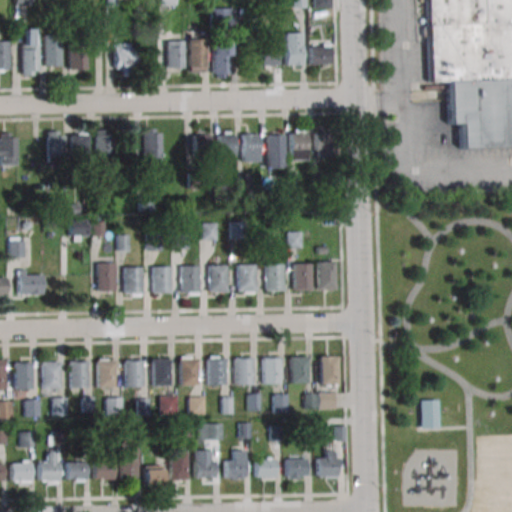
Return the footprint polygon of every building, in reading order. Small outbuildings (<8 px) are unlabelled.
[(511,146),(511,0),(426,0),(428,81),(446,81),(447,125),(457,124),(458,148),(511,146)] [(37,29),(20,29),(20,75),(37,75),(37,29)] [(277,33),(260,33),(260,66),(277,66),(277,33)] [(284,65),(302,65),(302,33),(284,33),(284,65)] [(60,66),(60,38),(43,38),(43,66),(60,66)] [(187,38),(187,73),(204,73),(204,38),(187,38)] [(183,39),(164,39),(164,67),(183,67),(183,39)] [(133,73),(133,41),(112,41),(112,73),(133,73)] [(229,42),(211,42),(211,77),(229,77),(229,42)] [(309,45),(309,64),(329,64),(329,45),(309,45)] [(68,69),(85,69),(85,48),(68,48),(68,69)] [(159,160),(159,128),(141,128),(141,160),(159,160)] [(63,158),(63,130),(44,130),(44,158),(63,158)] [(93,130),(93,156),(110,156),(110,130),(93,130)] [(289,131),(289,160),(306,160),(306,131),(289,131)] [(216,156),(234,156),(234,132),(216,132),(216,156)] [(258,162),(258,132),(241,132),(241,162),(258,162)] [(313,132),(313,157),(331,157),(331,132),(313,132)] [(0,165),(15,166),(15,133),(0,133),(0,165)] [(87,133),(68,133),(68,155),(87,155),(87,133)] [(209,133),(191,133),(191,157),(209,157),(209,133)] [(282,168),(282,133),(265,133),(265,168),(282,168)] [(137,211),(153,211),(153,196),(137,196),(137,211)] [(88,219),(66,219),(66,237),(88,237),(88,219)] [(200,240),(215,240),(215,222),(200,222),(200,240)] [(7,257),(22,257),(22,239),(7,239),(7,257)] [(95,262),(95,291),(113,291),(113,262),(95,262)] [(292,263),(309,262),(309,290),(292,290),(292,263)] [(316,262),(333,262),(334,289),(316,289),(316,262)] [(263,263),(281,263),(281,290),(264,291),(263,263)] [(235,264),(252,264),(253,292),(235,292),(235,264)] [(178,265),(196,265),(196,292),(179,293),(178,265)] [(206,265),(224,265),(224,292),(207,292),(206,265)] [(122,267),(139,266),(139,294),(122,294),(122,267)] [(150,266),(168,266),(168,293),(150,293),(150,266)] [(41,294),(41,272),(16,272),(16,294),(41,294)] [(260,357),(278,356),(278,384),(261,384),(260,357)] [(288,356),(305,356),(306,383),(288,383),(288,356)] [(318,356),(336,356),(336,383),(319,383),(318,356)] [(205,358),(222,357),(222,385),(205,385),(205,358)] [(233,357),(250,357),(250,385),(233,385),(233,357)] [(177,358),(195,358),(195,386),(178,386),(177,358)] [(149,359),(167,359),(167,386),(150,386),(149,359)] [(66,361),(84,360),(84,388),(67,388),(66,361)] [(94,360),(112,360),(112,387),(95,387),(94,360)] [(122,360),(139,360),(139,387),(122,387),(122,360)] [(39,362),(56,361),(56,389),(39,389),(39,362)] [(11,362),(29,362),(29,389),(12,389),(11,362)] [(315,409),(333,409),(333,392),(315,392),(315,409)] [(245,411),(257,411),(257,393),(245,393),(245,411)] [(271,412),(285,412),(285,394),(271,394),(271,412)] [(156,414),(175,414),(175,395),(156,395),(156,414)] [(186,396),(186,414),(203,414),(203,396),(186,396)] [(65,397),(49,397),(49,415),(65,415),(65,397)] [(120,398),(103,398),(103,414),(120,414),(120,398)] [(135,414),(148,414),(148,398),(135,398),(135,414)] [(22,416),(37,416),(37,399),(22,399),(22,416)] [(417,400),(417,427),(436,427),(436,400),(417,400)] [(0,418),(9,418),(9,401),(0,401),(0,418)] [(189,439),(189,422),(173,422),(173,439),(189,439)] [(196,423),(196,439),(220,439),(220,423),(196,423)] [(32,447),(32,431),(17,431),(17,447),(32,447)] [(118,479),(137,479),(137,438),(118,438),(118,479)] [(192,451),(208,450),(208,460),(213,460),(213,477),(193,478),(192,451)] [(222,460),(231,460),(231,450),(242,450),(243,477),(223,477),(222,460)] [(167,480),(186,480),(186,452),(167,452),(167,480)] [(284,459),(304,458),(304,475),(284,476),(284,459)] [(315,458),(335,458),(336,475),(315,475),(315,458)] [(253,460),(273,459),(274,476),(253,477),(253,460)] [(91,462),(111,461),(111,478),(91,479),(91,462)] [(37,463),(57,462),(57,479),(37,480),(37,463)] [(63,462),(84,462),(84,479),(64,479),(63,462)] [(8,463),(28,463),(29,480),(8,480),(8,463)] [(160,486),(160,465),(141,465),(141,486),(160,486)]
